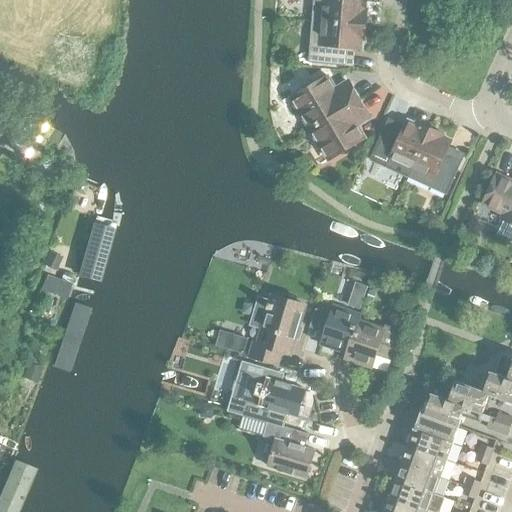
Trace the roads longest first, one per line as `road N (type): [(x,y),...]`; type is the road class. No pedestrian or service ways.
road 1 (residential): [(492,109),(473,120),(405,85),(392,58),(395,0)]
road 2 (residential): [(368,472),(342,378),(312,368)]
